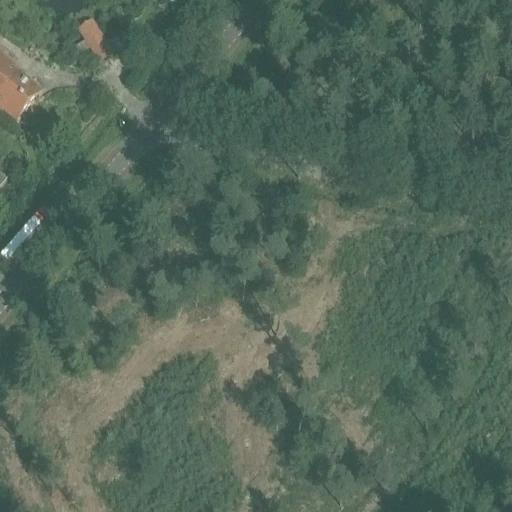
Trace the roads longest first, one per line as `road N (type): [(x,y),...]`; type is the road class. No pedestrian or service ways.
road 1 (unclassified): [(511,211),(138,137)]
road 2 (secondary): [(0,300),(138,137)]
road 3 (secondary): [(138,137),(257,0)]
